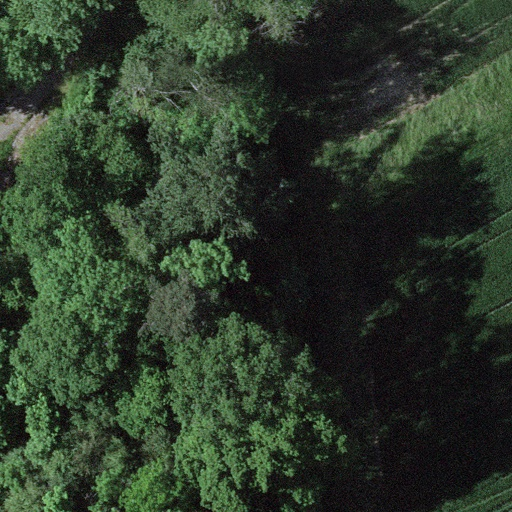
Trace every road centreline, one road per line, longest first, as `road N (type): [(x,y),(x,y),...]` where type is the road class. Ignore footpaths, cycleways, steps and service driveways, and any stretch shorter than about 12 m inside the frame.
road 1 (track): [(0,117),(83,54),(119,0)]
road 2 (track): [(41,86),(0,202)]
